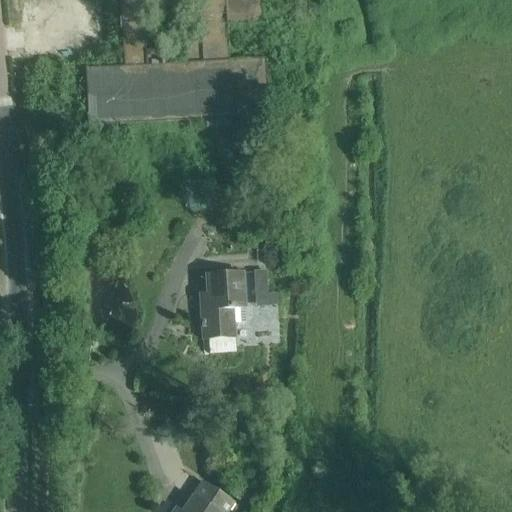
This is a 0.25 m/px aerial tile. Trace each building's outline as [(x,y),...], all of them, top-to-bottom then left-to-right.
[(118,0),(123,69),(84,71),(87,129),(268,118),(264,61),(228,63),(226,28),(226,26),(262,24),(260,0),(118,0)] [(253,297),(268,296),(266,270),(252,271),(253,297)] [(207,311),(200,312),(202,342),(234,340),(232,324),(245,323),(244,310),(242,274),(205,277),(207,311)] [(237,483),(231,493),(242,500),(247,491),(237,483)] [(201,484),(191,499),(182,511),(227,511),(232,505),(201,484)]
